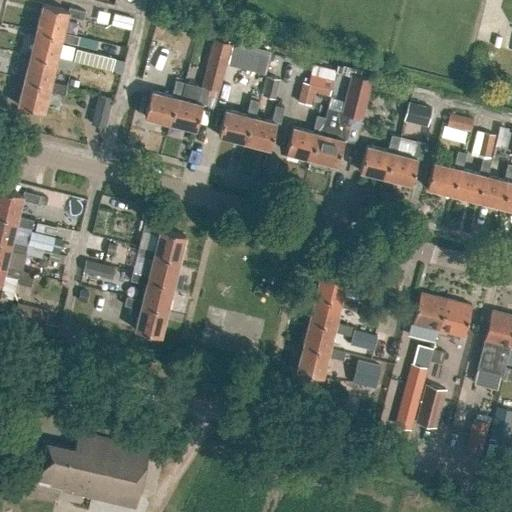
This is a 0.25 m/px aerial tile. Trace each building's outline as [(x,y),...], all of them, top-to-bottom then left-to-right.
[(82,19),(84,10),(68,6),(67,10),(42,3),(36,29),(61,35),(62,31),(66,15),(82,19)] [(133,19),(114,13),(111,24),(130,30),(133,19)] [(55,60),(56,56),(60,40),(86,46),(85,50),(110,57),(113,44),(62,31),(61,35),(36,29),(29,54),(55,60)] [(124,61),(76,49),(73,61),(121,73),(124,61)] [(29,54),(23,79),(49,85),(50,81),(54,65),(70,69),(72,60),(56,56),(55,60),(29,54)] [(249,73),(240,71),(236,90),(245,92),(249,73)] [(350,72),(340,112),(361,117),(372,78),(350,72)] [(332,79),(310,74),(307,82),(301,80),(296,101),(310,104),(313,91),(328,95),(332,79)] [(273,98),(278,80),(266,77),(261,95),(273,98)] [(23,79),(17,104),(43,110),(48,90),(64,94),(66,85),(50,81),(49,85),(23,79)] [(150,90),(144,115),(169,122),(176,96),(180,97),(184,81),(175,79),(171,95),(150,90)] [(196,101),(180,97),(176,96),(169,122),(196,128),(202,103),(204,104),(209,87),(200,85),(196,101)] [(96,93),(89,122),(104,126),(111,97),(96,93)] [(246,114),(224,108),(217,134),(244,141),(250,115),(254,116),(258,100),(250,98),(246,114)] [(250,115),(244,141),(269,147),(276,121),(279,122),(283,106),(275,104),(271,120),(254,116),(250,115)] [(426,127),(431,110),(408,104),(404,122),(426,127)] [(317,131),(321,132),(325,116),(316,114),(312,130),(291,125),(285,151),(310,157),(317,131)] [(472,120),(449,114),(446,125),(469,131),(472,120)] [(317,131),(310,157),(336,164),(343,139),(345,139),(350,123),(341,121),(337,136),(321,132),(317,131)] [(489,157),(494,135),(482,132),(477,154),(489,157)] [(365,144),(359,169),(385,176),(392,150),(396,151),(400,135),(391,133),(387,149),(365,144)] [(219,139),(210,168),(232,174),(240,145),(219,139)] [(392,150),(385,176),(410,182),(417,157),(420,158),(424,142),(416,139),(412,155),(396,151),(392,150)] [(433,160),(426,186),(452,193),(458,167),(462,168),(466,152),(457,150),(453,166),(433,160)] [(478,172),(462,168),(458,167),(452,193),(476,199),(483,173),(487,174),(491,158),(482,156),(478,172)] [(483,173),(476,199),(501,205),(508,179),(511,180),(511,178),(511,163),(507,162),(503,178),(487,174),(483,173)] [(508,179),(501,205),(511,207),(511,180),(508,179)] [(37,203),(39,194),(23,190),(22,193),(0,187),(0,214),(16,218),(17,215),(21,199),(37,203)] [(68,201),(63,226),(72,229),(78,204),(68,201)] [(31,228),(33,219),(17,215),(16,218),(0,214),(0,240),(10,243),(11,240),(15,224),(31,228)] [(154,249),(153,253),(179,259),(185,234),(160,228),(160,225),(144,220),(142,229),(158,233),(154,249)] [(25,253),(27,244),(11,240),(10,243),(0,240),(0,267),(4,268),(5,265),(9,249),(25,253)] [(147,278),(173,284),(179,259),(153,253),(154,249),(138,245),(136,254),(152,258),(148,274),(147,278)] [(78,262),(79,274),(108,271),(107,260),(78,262)] [(0,267),(0,283),(2,274),(18,278),(17,282),(30,285),(33,272),(5,265),(4,268),(0,267)] [(321,268),(314,294),(340,300),(341,296),(345,280),(361,284),(363,275),(347,271),(346,275),(321,268)] [(132,270),(129,279),(145,283),(141,299),(141,303),(166,309),(173,284),(147,278),(148,274),(132,270)] [(396,297),(399,284),(387,281),(384,294),(396,297)] [(438,328),(445,297),(420,291),(412,322),(438,328)] [(314,294),(308,319),(334,325),(335,321),(339,305),(355,309),(357,300),(341,296),(340,300),(314,294)] [(123,304),(139,308),(134,329),(160,335),(166,309),(141,303),(141,299),(125,295),(123,304)] [(445,297),(438,328),(463,335),(471,304),(445,297)] [(356,314),(376,319),(380,306),(360,301),(356,314)] [(46,309),(17,302),(13,317),(43,324),(46,309)] [(502,373),(511,332),(511,313),(491,309),(476,367),(502,373)] [(308,319),(302,344),(328,350),(329,347),(333,330),(349,334),(351,325),(335,321),(334,325),(308,319)] [(349,341),(373,347),(377,332),(352,326),(349,341)] [(345,350),(329,347),(328,350),(302,344),(296,369),(321,376),(327,355),(343,359),(345,350)] [(357,358),(351,381),(373,387),(379,364),(357,358)] [(409,362),(393,424),(409,428),(426,367),(409,362)] [(445,388),(425,383),(414,421),(435,427),(445,388)] [(511,419),(511,409),(496,406),(488,435),(507,440),(511,419)] [(487,422),(472,418),(464,449),(480,453),(487,422)] [(38,478),(51,481),(50,484),(63,487),(62,490),(135,507),(149,447),(78,430),(74,447),(46,441),(38,478)]
